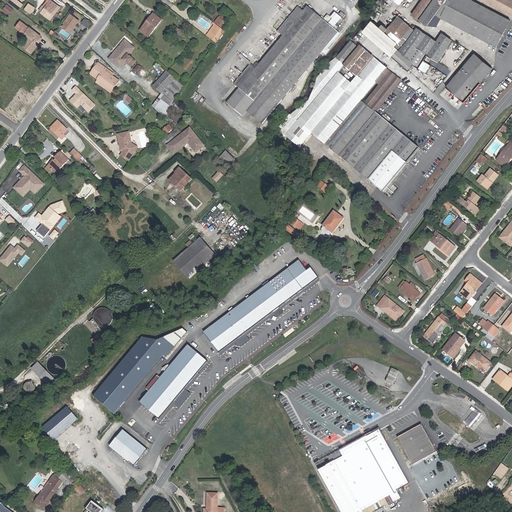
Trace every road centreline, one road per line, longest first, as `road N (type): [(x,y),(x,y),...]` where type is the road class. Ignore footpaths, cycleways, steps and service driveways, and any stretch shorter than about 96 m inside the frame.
road 1 (secondary): [(140,511),(217,403),(338,308)]
road 2 (secondary): [(355,301),(468,142)]
road 3 (secondary): [(468,142),(398,239),(347,290)]
road 4 (unclassified): [(119,0),(18,133)]
road 5 (unknown): [(165,198),(114,167),(47,93)]
road 6 (residential): [(399,342),(511,421)]
road 7 (unknown): [(0,388),(96,304)]
